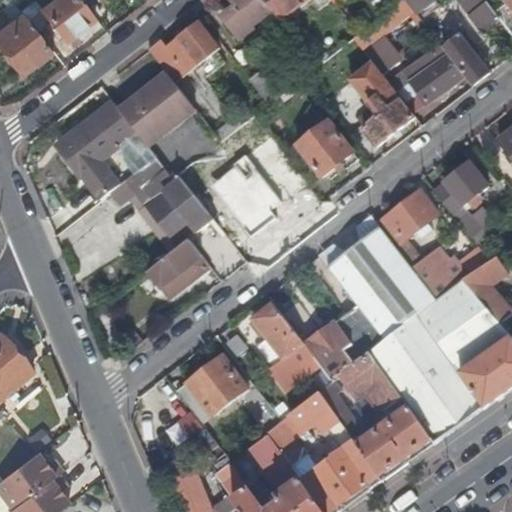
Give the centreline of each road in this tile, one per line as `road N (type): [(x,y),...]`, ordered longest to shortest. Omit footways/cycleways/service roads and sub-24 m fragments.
road 1 (residential): [(511,81),(97,407)]
road 2 (residential): [(0,147),(188,0)]
road 3 (tertiary): [(97,407),(28,254)]
